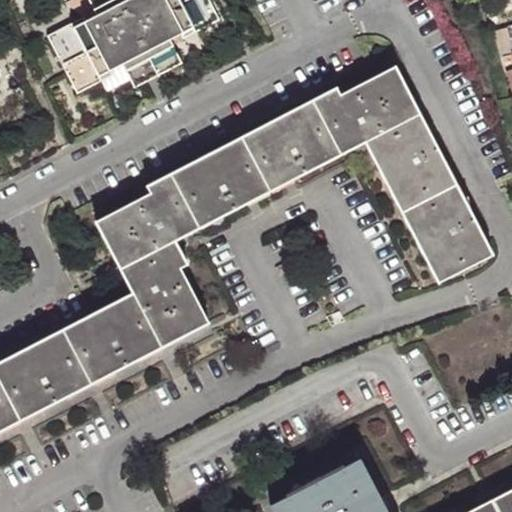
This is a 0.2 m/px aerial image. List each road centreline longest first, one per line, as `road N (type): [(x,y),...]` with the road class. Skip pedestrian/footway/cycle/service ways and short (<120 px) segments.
road 1 (residential): [(0,213),(388,10),(510,238),(506,271),(478,292),(303,354),(95,456),(123,511)]
road 2 (residential): [(196,461),(383,367),(440,470),(511,433)]
